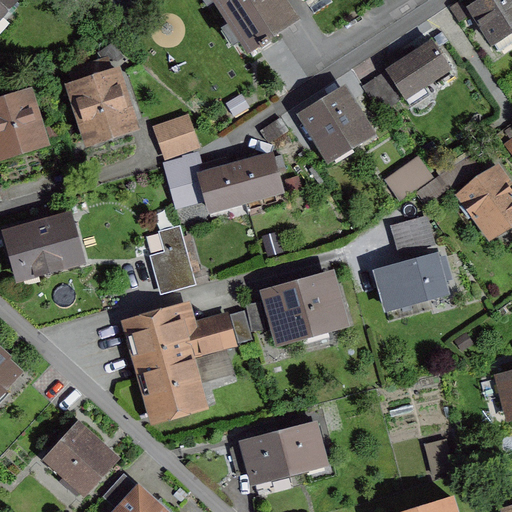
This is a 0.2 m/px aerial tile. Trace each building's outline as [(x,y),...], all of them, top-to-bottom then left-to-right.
[(0,0),(0,5),(3,8),(10,0),(0,0)] [(216,0),(232,24),(236,21),(246,36),(242,39),(250,51),(296,21),(282,0),(216,0)] [(511,32),(511,0),(483,0),(471,8),(493,44),(511,32)] [(113,42),(101,50),(105,55),(117,57),(122,54),(113,42)] [(433,43),(389,72),(405,96),(405,97),(450,67),(433,43)] [(497,61),(489,48),(480,54),(489,66),(497,61)] [(130,127),(109,60),(70,72),(92,139),(130,127)] [(393,105),(405,96),(389,72),(388,71),(376,79),(393,105)] [(380,112),(393,105),(376,79),(364,87),(380,112)] [(366,131),(343,94),(307,116),(329,153),(366,131)] [(39,142),(24,96),(0,104),(0,149),(2,154),(39,142)] [(159,128),(169,156),(197,146),(187,118),(159,128)] [(270,149),(290,136),(282,124),(262,136),(270,149)] [(174,203),(206,195),(201,178),(193,153),(179,162),(164,166),(174,203)] [(272,158),(237,168),(245,200),(281,190),(276,172),(285,170),(281,156),(272,159),(272,158)] [(429,180),(415,159),(402,169),(416,189),(429,180)] [(468,162),(441,179),(420,194),(426,203),(447,188),(474,171),(468,162)] [(237,168),(201,178),(206,195),(210,209),(245,200),(237,168)] [(469,219),(476,214),(479,217),(491,234),(511,218),(511,192),(498,172),(464,196),(464,197),(457,202),(469,219)] [(428,246),(421,218),(393,226),(400,254),(428,246)] [(11,236),(19,266),(33,262),(36,271),(77,259),(66,220),(11,236)] [(163,231),(169,250),(154,255),(165,294),(196,285),(180,226),(163,231)] [(142,281),(157,278),(152,253),(137,255),(142,281)] [(438,262),(436,255),(376,272),(386,308),(446,292),(443,280),(450,278),(445,260),(438,262)] [(341,321),(330,279),(269,296),(280,337),(341,321)] [(266,329),(260,302),(246,305),(251,332),(266,329)] [(126,323),(129,336),(135,334),(158,416),(198,405),(182,348),(190,346),(192,354),(231,343),(223,314),(181,325),(177,308),(126,323)] [(250,337),(241,309),(227,313),(235,341),(250,337)] [(0,402),(8,393),(3,388),(17,373),(0,358),(0,402)] [(511,363),(499,367),(502,378),(500,379),(509,412),(511,411),(511,363)] [(295,431),(279,435),(289,472),(323,463),(314,427),(313,427),(311,419),(293,423),(295,431)] [(84,497),(120,458),(79,420),(43,460),(84,497)] [(254,481),(289,472),(279,435),(245,444),(230,448),(237,472),(251,469),(254,481)] [(453,468),(446,441),(425,446),(432,474),(453,468)] [(510,480),(507,469),(485,475),(494,506),(511,499),(511,485),(510,479),(510,480)] [(165,511),(139,488),(116,511),(165,511)] [(403,511),(456,511),(452,497),(403,511)]
